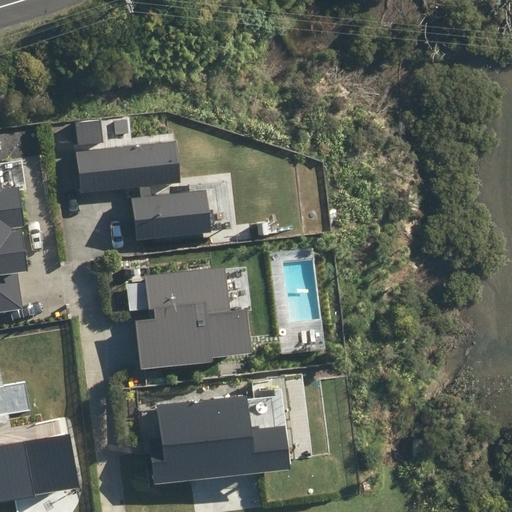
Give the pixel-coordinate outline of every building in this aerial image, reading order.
[(174,142),(78,154),(83,193),(132,187),(133,197),(131,198),(136,241),(211,232),(206,190),(150,197),(149,185),(179,181),(174,142)] [(7,184),(4,161),(0,161),(0,310),(24,307),(19,269),(33,267),(27,224),(30,223),(25,182),(7,184)] [(139,316),(145,365),(259,352),(253,303),(237,305),(231,261),(149,271),(154,314),(139,316)] [(251,430),(247,396),(158,406),(161,437),(148,439),(153,485),(290,469),(285,426),(251,430)] [(0,502),(80,488),(70,433),(0,445),(0,502)]
